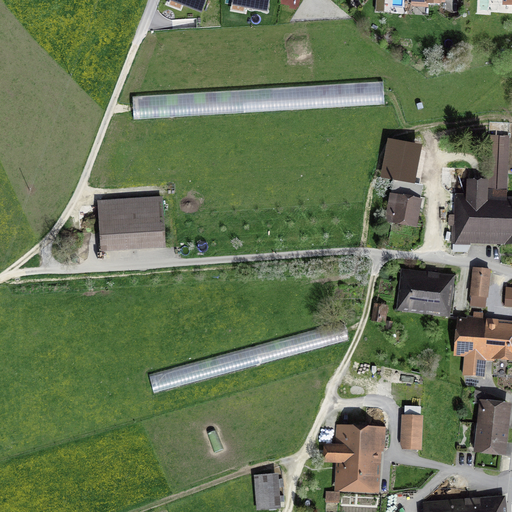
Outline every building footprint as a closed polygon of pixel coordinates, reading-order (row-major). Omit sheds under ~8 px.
[(205,0),(175,0),(201,10),(205,0)] [(268,0),(233,0),(233,3),(266,10),(268,0)] [(421,145),(388,139),(382,176),(414,182),(421,145)] [(457,236),(511,236),(511,202),(484,203),(485,182),(470,182),(469,200),(457,200),(457,236)] [(416,225),(419,199),(391,195),(387,221),(416,225)] [(163,206),(99,210),(101,247),(165,244),(163,206)] [(485,307),(489,270),(474,268),(470,306),(485,307)] [(452,283),(453,278),(404,272),(399,309),(420,312),(421,308),(450,312),(450,310),(464,312),(468,285),(452,283)] [(382,322),(385,308),(376,307),(374,321),(382,322)] [(511,356),(511,326),(486,324),(486,319),(482,319),(482,314),(474,314),(473,321),(460,320),(456,357),(464,357),(463,376),(485,378),(487,354),(511,356)] [(482,402),(483,424),(508,428),(510,406),(493,405),(493,396),(469,388),(466,401),(482,402)] [(426,419),(406,418),(404,451),(424,452),(426,419)] [(504,456),(508,428),(483,424),(479,453),(504,456)] [(382,430),(339,429),(339,448),(329,448),(328,468),(340,468),(340,486),(375,486),(375,449),(382,449),(382,430)] [(273,476),(254,477),(256,508),(276,506),(273,476)] [(339,494),(328,493),(327,502),(338,503),(339,494)] [(427,505),(427,511),(505,511),(504,499),(427,505)]
